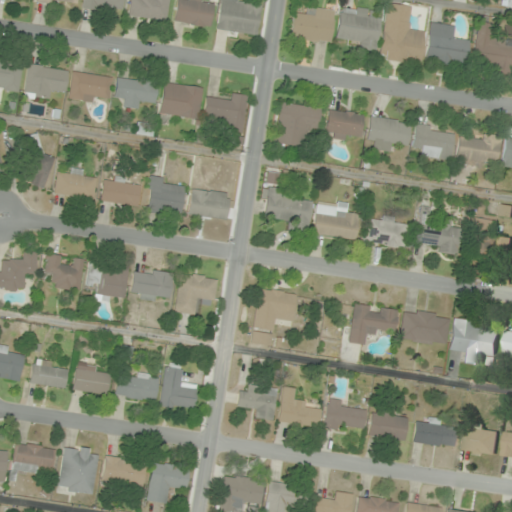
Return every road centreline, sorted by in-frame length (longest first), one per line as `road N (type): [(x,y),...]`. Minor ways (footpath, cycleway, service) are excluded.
road 1 (residential): [(200,511),(282,0)]
road 2 (residential): [(511,488),(0,407)]
road 3 (residential): [(511,105),(0,27)]
road 4 (residential): [(511,296),(3,213)]
